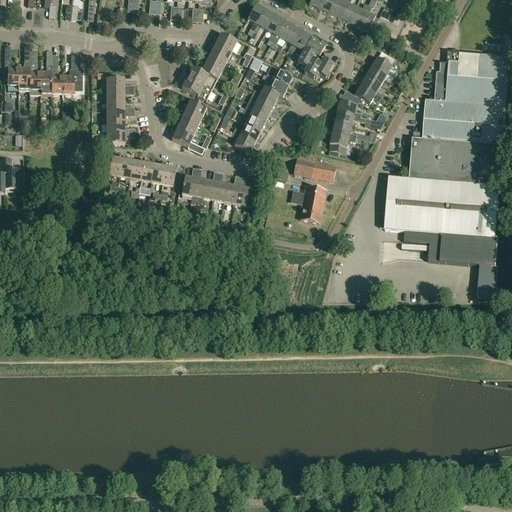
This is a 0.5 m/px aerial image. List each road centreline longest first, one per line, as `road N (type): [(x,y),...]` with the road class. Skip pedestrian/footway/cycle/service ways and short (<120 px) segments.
road 1 (residential): [(121,49),(139,62),(159,150),(252,169),(295,114),(339,85),(349,58),(341,40),(269,0)]
road 2 (tertiary): [(486,511),(462,503),(156,503)]
road 3 (residential): [(451,19),(351,203)]
road 4 (tertiary): [(156,503),(0,504)]
road 5 (residential): [(235,0),(204,35),(126,32),(121,49)]
road 6 (residential): [(121,49),(0,36)]
